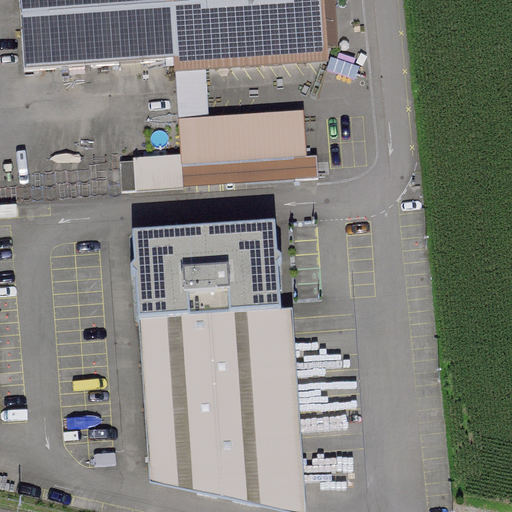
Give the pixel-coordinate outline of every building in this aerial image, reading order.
[(175,0),(17,0),(21,78),(179,71),(175,0)] [(334,0),(175,0),(179,71),(338,64),(334,0)] [(311,106),(174,117),(179,190),(317,180),(311,106)] [(276,233),(134,242),(140,328),(281,319),(276,233)] [(150,492),(243,511),(306,511),(294,318),(281,319),(140,328),(150,492)]
